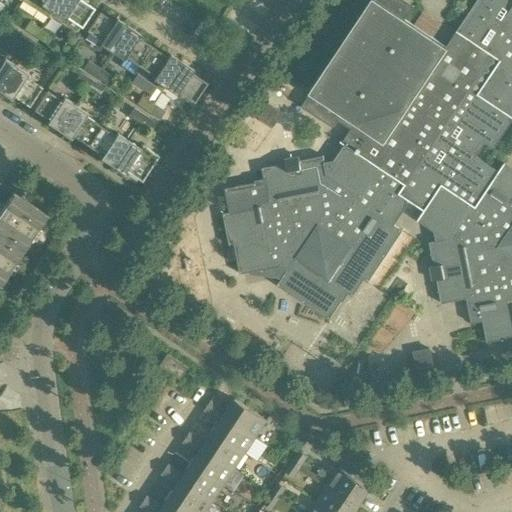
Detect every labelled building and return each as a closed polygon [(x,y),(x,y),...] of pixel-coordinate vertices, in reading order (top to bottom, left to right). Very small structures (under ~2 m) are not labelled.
[(21,0),(21,1),(48,19),(50,16),(60,0),(21,0)] [(77,34),(94,8),(81,0),(60,0),(50,16),(77,34)] [(314,89),(302,108),(334,129),(338,122),(351,130),(342,144),(346,147),(346,146),(381,169),(406,186),(434,143),(481,72),(446,48),(447,47),(414,25),(406,20),(414,7),(403,0),(373,0),(371,5),(314,89)] [(511,0),(478,0),(458,31),(457,32),(500,61),(477,95),(511,118),(511,0)] [(99,12),(86,31),(101,41),(99,44),(111,52),(128,27),(116,19),(114,22),(99,12)] [(29,22),(23,30),(35,38),(41,29),(29,22)] [(128,27),(111,52),(123,60),(125,57),(140,67),(153,47),(138,38),(140,35),(128,27)] [(41,29),(35,38),(47,45),(52,37),(41,29)] [(381,169),(358,203),(393,226),(393,225),(409,201),(424,211),(419,218),(439,232),(441,241),(433,243),(438,266),(434,266),(437,280),(441,280),(445,303),(470,299),(475,323),(483,322),(487,343),(511,338),(511,169),(504,165),(498,174),(474,158),(484,143),(493,148),(511,119),(511,118),(477,95),(500,61),(457,32),(447,47),(446,48),(481,72),(434,143),(406,186),(381,169)] [(21,34),(16,42),(27,49),(33,41),(21,34)] [(33,41),(27,49),(39,57),(44,49),(33,41)] [(165,88),(181,62),(170,54),(168,57),(153,47),(140,67),(135,74),(162,92),(165,88)] [(0,60),(0,90),(16,66),(4,59),(2,62),(0,60)] [(88,61),(83,69),(94,77),(100,69),(88,61)] [(181,62),(165,88),(176,95),(178,92),(194,103),(207,83),(191,73),(193,70),(181,62)] [(16,66),(0,90),(0,92),(11,99),(13,96),(28,107),(41,87),(26,77),(28,74),(16,66)] [(100,69),(94,77),(106,85),(111,77),(100,69)] [(80,73),(75,81),(86,89),(92,81),(80,73)] [(92,81),(86,89),(98,97),(103,88),(92,81)] [(46,91),(33,110),(49,120),(47,123),(58,131),(75,106),(63,98),(61,101),(46,91)] [(142,97),(136,105),(148,112),(153,104),(142,97)] [(153,104),(148,112),(159,120),(165,112),(153,104)] [(269,105),(260,118),(272,127),(281,114),(269,105)] [(75,106),(58,131),(70,139),(72,136),(87,146),(100,126),(85,116),(87,113),(75,106)] [(134,108),(128,117),(140,124),(145,116),(134,108)] [(145,116),(140,124),(151,132),(157,124),(145,116)] [(100,126),(87,146),(102,155),(100,158),(112,166),(129,141),(117,133),(115,136),(100,126)] [(129,141),(112,166),(124,174),(126,171),(141,181),(158,156),(142,145),(140,148),(129,141)] [(230,213),(224,214),(230,246),(235,245),(241,274),(241,275),(280,267),(287,271),(277,286),(329,320),(347,294),(351,296),(362,280),(368,283),(403,231),(393,225),(393,226),(358,203),(381,169),(346,146),(346,147),(345,149),(342,153),(335,163),(324,165),(323,157),(299,161),(299,158),(285,161),(286,164),(262,169),(264,180),(225,188),(230,213)] [(0,217),(30,238),(46,215),(12,193),(4,205),(0,202),(0,217)] [(0,217),(0,251),(14,261),(30,238),(0,217)] [(0,282),(14,261),(0,251),(0,282)] [(429,349),(414,352),(417,368),(432,365),(429,349)] [(168,355),(160,366),(181,380),(189,368),(168,355)] [(227,412),(224,416),(256,438),(267,421),(247,408),(235,400),(227,412)] [(211,401),(205,411),(212,416),(219,407),(211,401)] [(224,416),(220,421),(213,432),(245,454),(256,438),(224,416)] [(206,444),(203,448),(235,469),(245,454),(213,432),(206,444)] [(190,433),(183,443),(191,448),(197,438),(190,433)] [(203,448),(199,453),(192,464),(224,486),(235,469),(203,448)] [(299,452),(293,462),(300,468),(307,457),(299,452)] [(293,462),(286,473),(294,478),(300,468),(293,462)] [(192,464),(184,476),(181,480),(213,502),(224,486),(192,464)] [(168,465),(162,474),(170,480),(177,470),(168,465)] [(339,468),(328,485),(359,506),(371,490),(339,468)] [(181,480),(178,485),(170,496),(193,511),(206,511),(213,502),(181,480)] [(278,484),(272,494),(279,500),(286,489),(278,484)] [(328,485),(317,501),(332,511),(355,511),(359,506),(328,485)] [(272,494),(264,504),(272,510),(279,500),(272,494)] [(163,508),(159,511),(193,511),(170,496),(163,508)] [(147,497),(141,506),(149,511),(155,502),(147,497)] [(332,511),(317,501),(309,511),(332,511)]
